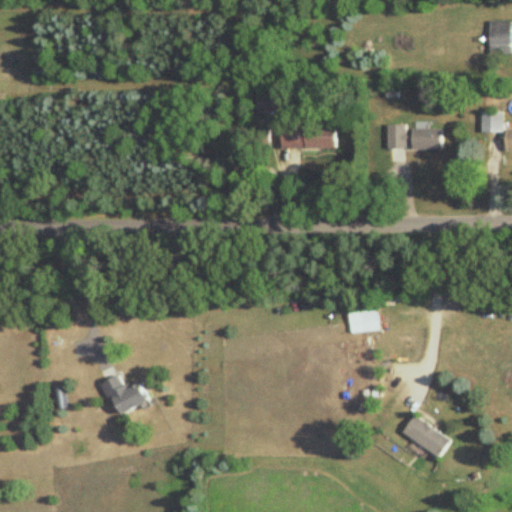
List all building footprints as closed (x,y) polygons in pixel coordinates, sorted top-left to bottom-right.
[(511,55),(511,22),(489,22),(489,55),(511,55)] [(281,94),(257,94),(257,112),(281,112),(281,94)] [(503,112),(482,112),(482,134),(503,134),(503,112)] [(388,150),(407,150),(407,125),(388,125),(388,150)] [(283,126),(283,150),(337,150),(337,126),(283,126)] [(414,150),(443,150),(443,130),(414,130),(414,150)] [(380,332),(379,300),(350,302),(352,334),(380,332)] [(127,389),(121,376),(104,384),(120,417),(151,402),(141,382),(127,389)] [(442,459),(454,441),(418,416),(406,433),(442,459)]
